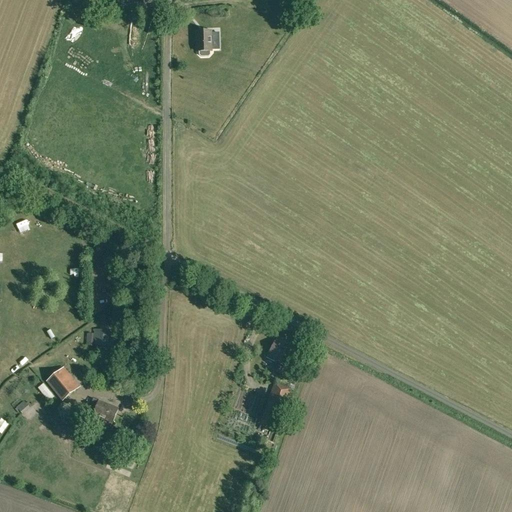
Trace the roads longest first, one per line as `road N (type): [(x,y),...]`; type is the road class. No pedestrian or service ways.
road 1 (unknown): [(171,0),(173,260),(137,236),(113,237),(97,252),(99,295)]
road 2 (unclassified): [(511,437),(173,260)]
